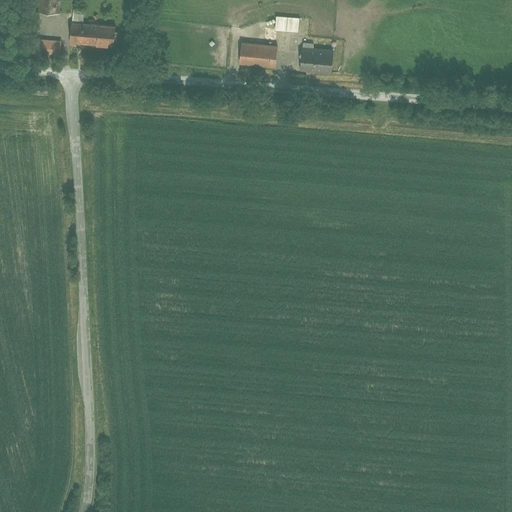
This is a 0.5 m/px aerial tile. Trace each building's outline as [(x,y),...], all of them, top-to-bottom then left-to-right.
[(60,13),(61,0),(36,0),(35,11),(60,13)] [(275,15),(274,29),(298,31),(299,16),(275,15)] [(113,46),(115,26),(74,22),(73,42),(113,46)] [(61,54),(61,38),(29,38),(29,54),(61,54)] [(274,65),(276,46),(242,43),(240,62),(274,65)] [(332,72),(334,50),(303,47),(301,69),(332,72)]
